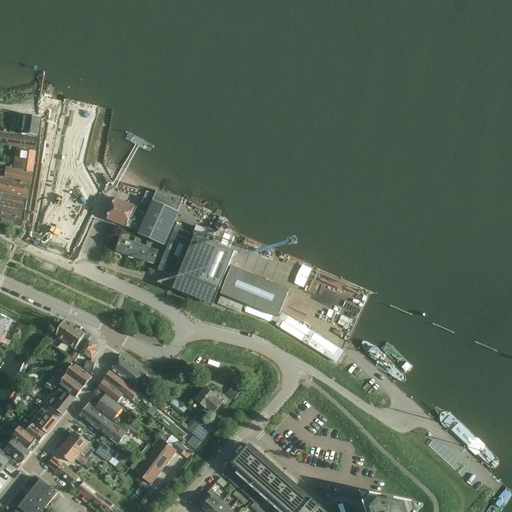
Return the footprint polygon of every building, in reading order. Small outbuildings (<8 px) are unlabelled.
[(19,115),(17,128),(20,129),(20,134),(35,136),(36,135),(37,129),(39,118),(22,115),(22,116),(19,115)] [(72,145),(69,166),(69,168),(69,171),(69,173),(70,174),(72,175),(74,175),(75,174),(76,174),(77,172),(79,167),(84,146),(85,141),(87,130),(87,127),(86,125),(85,123),(84,121),(83,121),(82,121),(80,123),(78,126),(76,131),(74,137),(72,145)] [(0,144),(7,145),(9,135),(0,133),(0,144)] [(9,135),(7,145),(11,146),(34,149),(36,138),(12,136),(9,135)] [(12,169),(31,173),(34,152),(15,149),(12,169)] [(0,170),(0,176),(3,177),(19,181),(18,183),(28,185),(29,183),(31,173),(12,169),(5,168),(4,171),(0,170)] [(106,186),(110,183),(105,175),(101,178),(106,186)] [(0,193),(26,199),(29,185),(28,185),(18,183),(0,179),(0,193)] [(152,207),(156,196),(147,192),(142,203),(152,207)] [(0,205),(24,211),(26,199),(0,193),(0,205)] [(156,196),(152,207),(139,235),(161,245),(182,200),(158,194),(156,196)] [(134,207),(115,199),(111,209),(107,219),(138,232),(146,212),(140,209),(141,206),(136,204),(134,207)] [(0,222),(21,228),(22,222),(24,213),(0,207),(0,222)] [(230,237),(234,232),(224,224),(220,230),(230,237)] [(176,228),(158,270),(178,278),(173,290),(213,306),(219,290),(235,252),(208,241),(176,228)] [(129,256),(133,243),(121,238),(116,251),(129,256)] [(141,260),(146,247),(133,243),(129,256),(141,260)] [(146,247),(141,260),(154,264),(158,251),(146,247)] [(259,257),(261,252),(253,248),(250,254),(259,257)] [(246,304),(278,317),(288,291),(232,268),(221,294),(225,296),(233,299),(244,303),(246,304)] [(217,304),(221,306),(231,310),(240,313),(241,311),(244,303),(233,299),(225,296),(221,294),(217,304)] [(260,310),(246,304),(244,309),(277,323),(276,324),(276,325),(279,327),(282,319),(279,318),(278,317),(260,310)] [(282,319),(279,327),(336,363),(336,362),(343,352),(281,313),(279,318),(282,319)] [(0,338),(8,320),(0,315),(0,338)] [(61,328),(56,336),(76,349),(81,352),(89,340),(90,338),(75,328),(73,327),(65,321),(61,328)] [(89,340),(81,352),(92,360),(98,351),(95,349),(97,345),(89,340)] [(74,351),(69,357),(75,361),(79,355),(74,351)] [(136,389),(146,376),(147,376),(121,355),(111,370),(126,381),(127,379),(131,382),(129,384),(133,388),(134,388),(136,389)] [(93,375),(96,364),(87,362),(84,360),(80,366),(85,370),(93,375)] [(77,366),(73,366),(67,374),(84,388),(92,377),(77,366)] [(132,401),(138,393),(110,372),(105,380),(132,401)] [(52,375),(44,387),(53,392),(59,384),(76,397),(84,388),(67,374),(61,382),(58,379),(52,375)] [(167,380),(161,389),(172,396),(178,388),(167,380)] [(123,400),(125,397),(105,381),(100,389),(117,403),(121,398),(123,400)] [(240,392),(233,386),(226,394),(234,400),(240,392)] [(214,413),(223,402),(215,397),(216,396),(206,388),(196,400),(206,408),(207,407),(214,413)] [(58,390),(53,395),(52,394),(45,402),(57,412),(56,413),(61,417),(69,407),(75,399),(66,392),(65,394),(60,390),(59,391),(58,390)] [(91,401),(89,404),(95,410),(97,408),(113,420),(122,408),(106,396),(98,405),(98,406),(91,401)] [(174,399),(170,404),(183,413),(187,408),(174,399)] [(89,404),(80,415),(104,434),(108,437),(118,444),(126,434),(129,430),(129,429),(121,422),(120,422),(116,426),(95,410),(89,404)] [(156,406),(153,410),(159,414),(160,415),(162,411),(156,406)] [(48,434),(58,421),(43,409),(33,422),(48,434)] [(198,416),(187,430),(201,441),(202,442),(213,428),(211,426),(198,416)] [(26,432),(36,441),(39,444),(39,443),(46,435),(33,424),(26,432)] [(20,427),(13,436),(14,438),(15,438),(29,449),(29,450),(36,441),(26,432),(20,427)] [(75,433),(67,443),(80,454),(84,457),(89,452),(92,448),(92,447),(89,445),(75,433)] [(194,435),(187,444),(195,450),(201,442),(201,441),(194,435)] [(2,447),(0,450),(0,454),(7,460),(9,461),(8,462),(10,463),(12,460),(13,459),(15,460),(16,461),(17,460),(22,464),(23,464),(32,452),(29,450),(29,449),(15,438),(14,438),(5,450),(2,448),(2,447)] [(150,441),(148,443),(154,448),(153,448),(169,460),(176,452),(161,440),(160,440),(155,446),(150,441)] [(191,455),(188,452),(185,449),(186,449),(178,442),(173,448),(181,455),(181,454),(188,459),(191,455)] [(88,460),(80,454),(67,443),(59,452),(73,463),(75,459),(83,466),(84,465),(90,470),(93,465),(87,461),(88,460)] [(136,471),(135,473),(151,485),(169,461),(169,460),(153,448),(148,444),(147,445),(144,449),(150,453),(136,471)] [(325,511),(250,445),(231,467),(281,511),(325,511)] [(108,454),(99,447),(95,452),(107,462),(108,461),(109,462),(113,458),(117,462),(121,456),(111,449),(108,454)] [(0,472),(1,471),(3,469),(3,468),(8,462),(9,461),(7,460),(0,454),(0,472)] [(71,484),(78,477),(54,457),(48,465),(71,484)] [(71,484),(71,485),(74,488),(77,490),(85,496),(92,488),(84,482),(78,477),(71,484)] [(238,489),(240,487),(239,486),(231,478),(229,481),(238,489)] [(29,494),(47,508),(58,493),(41,480),(29,494)] [(98,494),(99,494),(92,488),(85,496),(92,502),(98,494)] [(201,511),(213,511),(223,501),(210,489),(197,504),(202,508),(200,510),(201,511)] [(239,499),(242,496),(236,491),(233,495),(239,500),(239,499)] [(416,511),(422,506),(410,503),(370,495),(358,492),(362,504),(364,511),(416,511)] [(23,511),(42,511),(47,508),(29,494),(18,508),(23,511)] [(100,508),(106,500),(99,494),(98,494),(92,502),(99,508),(100,508)] [(239,499),(239,500),(244,505),(248,502),(242,496),(239,499)] [(258,507),(259,507),(261,505),(252,497),(249,499),(254,503),(258,506),(258,507)] [(100,508),(99,508),(104,511),(108,511),(110,510),(113,511),(122,511),(114,505),(113,506),(106,500),(100,508)] [(228,511),(230,511),(232,508),(223,501),(213,511),(228,511)] [(256,511),(260,508),(259,507),(258,507),(258,506),(254,503),(251,507),(256,511)]
